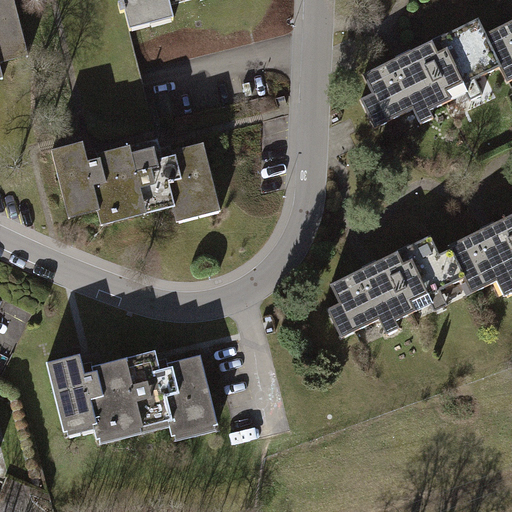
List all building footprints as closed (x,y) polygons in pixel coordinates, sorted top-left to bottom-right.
[(0,0),(0,78),(4,78),(0,60),(30,53),(16,0),(0,0)] [(175,5),(198,0),(127,0),(134,30),(179,19),(175,5)] [(362,100),(376,127),(413,109),(421,126),(433,120),(429,111),(465,94),(468,102),(481,95),(475,81),(501,69),(484,34),(477,20),(365,74),(375,94),(362,100)] [(511,20),(484,34),(501,69),(508,83),(511,81),(511,20)] [(176,210),(179,224),(224,213),(207,145),(173,153),(166,155),(164,144),(96,160),(90,162),(87,147),(55,154),(71,221),(100,213),(104,227),(176,210)] [(511,222),(452,251),(466,281),(473,296),(499,283),(506,299),(511,296),(511,222)] [(329,312),(342,339),(379,321),(387,337),(399,331),(396,323),(431,306),(434,313),(448,307),(441,293),(466,281),(452,251),(440,257),(432,239),(331,286),(341,306),(329,312)] [(51,367),(68,437),(98,430),(102,444),(173,426),(177,441),(222,430),(205,359),(171,368),(172,373),(168,374),(165,375),(160,355),(96,371),(98,377),(93,378),(89,379),(84,359),(51,367)]
